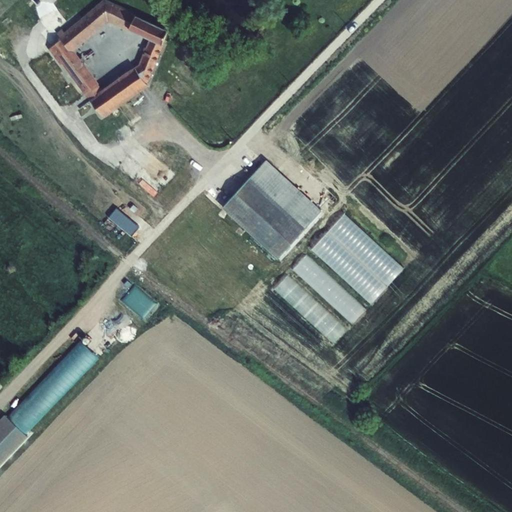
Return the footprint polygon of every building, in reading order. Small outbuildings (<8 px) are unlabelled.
[(103,117),(149,85),(149,80),(169,34),(104,3),(50,48),(103,117)] [(265,162),(249,179),(304,231),(320,214),(265,162)] [(304,231),(249,179),(221,209),(277,260),(304,231)] [(132,235),(140,226),(117,207),(109,217),(132,235)] [(217,246),(233,229),(217,215),(202,231),(217,246)] [(78,342),(6,419),(24,435),(96,358),(78,342)] [(6,419),(4,417),(0,421),(0,465),(26,438),(24,435),(6,419)]
